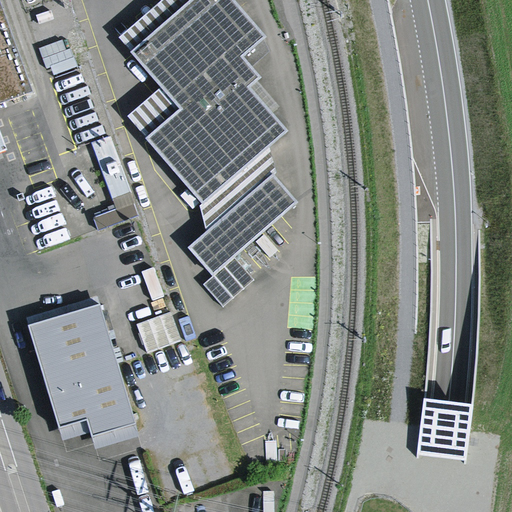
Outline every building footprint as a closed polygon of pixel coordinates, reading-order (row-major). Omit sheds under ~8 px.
[(181,111),(147,140),(203,204),(286,132),(248,89),(259,79),(241,58),(264,39),(230,0),(194,0),(132,54),(181,111)] [(0,104),(33,93),(0,2),(0,104)] [(0,152),(8,149),(0,127),(0,152)] [(273,177),(190,249),(212,275),(296,203),(273,177)] [(121,217),(139,212),(129,178),(111,183),(121,217)] [(28,327),(59,429),(86,421),(91,438),(135,425),(100,305),(28,327)] [(173,310),(141,323),(151,350),(183,338),(173,310)]
